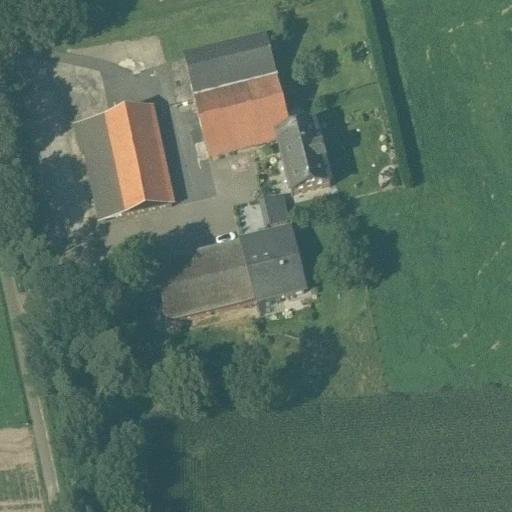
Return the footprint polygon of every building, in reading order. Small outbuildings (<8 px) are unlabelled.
[(97,0),(70,0),(71,12),(97,12),(97,0)] [(266,37),(183,58),(208,157),(276,140),(276,138),(290,134),(266,37)] [(150,110),(75,126),(80,154),(85,153),(100,222),(171,207),(150,110)] [(276,138),(276,140),(291,196),(330,186),(315,128),(290,134),(276,138)] [(261,200),(265,222),(291,218),(287,195),(261,200)] [(288,232),(152,265),(166,323),(302,290),(288,232)]
